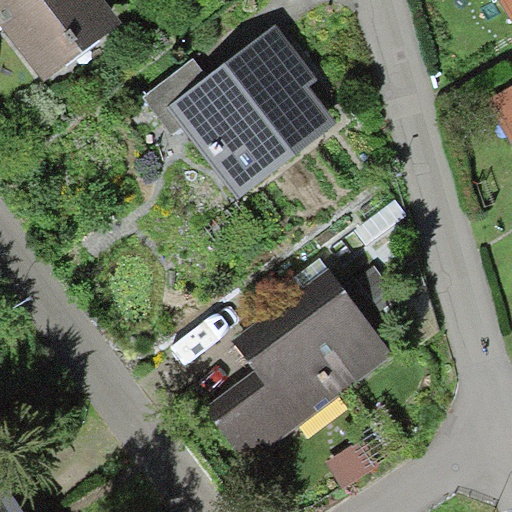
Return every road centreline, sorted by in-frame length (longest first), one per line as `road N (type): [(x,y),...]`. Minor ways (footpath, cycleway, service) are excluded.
road 1 (residential): [(502,429),(383,0)]
road 2 (residential): [(193,511),(0,251)]
road 3 (residential): [(366,511),(502,429)]
